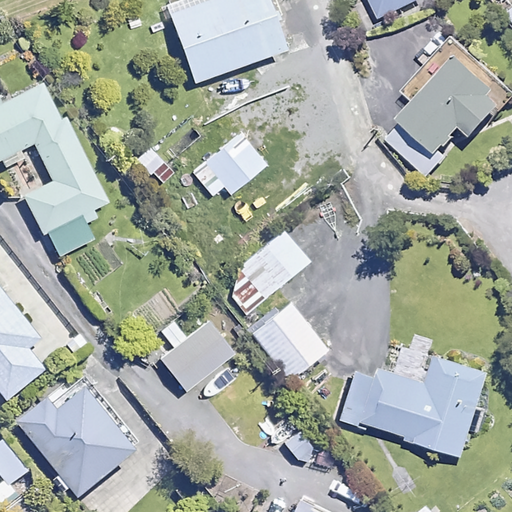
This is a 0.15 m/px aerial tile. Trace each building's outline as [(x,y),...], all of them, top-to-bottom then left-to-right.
[(283,50),(265,0),(192,0),(165,9),(190,82),(283,50)] [(372,0),(381,18),(417,0),(372,0)] [(511,89),(511,88),(453,35),(381,114),(396,128),(387,138),(428,176),(447,156),(441,150),(458,132),(466,140),(511,89)] [(0,104),(0,103),(0,157),(4,166),(22,157),(18,149),(33,141),(53,180),(24,195),(56,256),(92,238),(80,214),(106,200),(63,116),(58,118),(40,83),(0,104)] [(265,164),(239,133),(191,172),(211,196),(223,186),(229,194),(265,164)] [(174,172),(150,146),(135,160),(159,186),(174,172)] [(307,261),(280,230),(218,286),(245,317),(307,261)] [(39,339),(0,292),(0,403),(1,404),(43,370),(26,350),(39,339)] [(325,350),(289,303),(251,333),(287,380),(325,350)] [(232,353),(206,321),(159,359),(185,391),(232,353)] [(489,371),(436,355),(427,382),(380,368),(377,379),(352,371),(338,417),(463,456),(489,371)] [(130,451),(78,388),(51,411),(42,400),(12,425),(73,498),(130,451)] [(30,511),(7,479),(0,483),(0,511),(30,511)] [(310,511),(292,503),(287,511),(310,511)]
